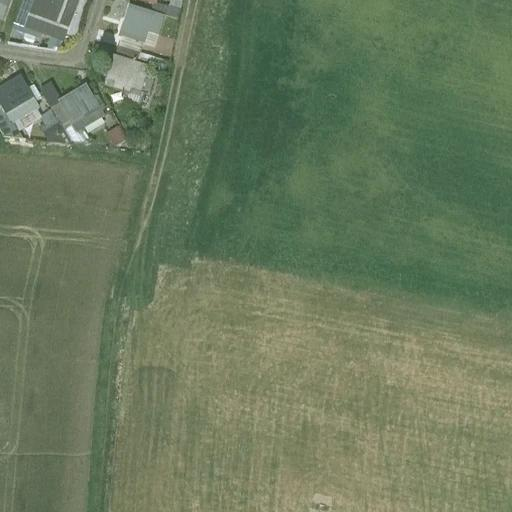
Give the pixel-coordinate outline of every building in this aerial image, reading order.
[(9,0),(0,0),(0,17),(3,19),(9,0)] [(31,0),(23,0),(19,12),(30,16),(35,1),(31,0)] [(55,0),(54,5),(39,0),(35,0),(35,1),(30,16),(24,33),(38,38),(40,33),(60,40),(65,38),(78,0),(55,0)] [(183,0),(171,0),(169,8),(181,11),(183,0)] [(180,12),(161,6),(161,7),(155,5),(153,12),(178,20),(180,12)] [(163,19),(130,9),(122,38),(155,48),(159,36),(158,36),(163,19)] [(30,16),(19,12),(12,31),(23,35),(24,33),(30,16)] [(140,56),(118,49),(115,60),(137,67),(140,56)] [(137,67),(115,60),(110,74),(111,75),(106,89),(128,95),(129,91),(140,94),(144,80),(147,70),(137,67)] [(153,82),(144,80),(140,94),(148,97),(153,82)] [(21,81),(0,93),(0,106),(12,127),(12,126),(38,110),(21,81)] [(86,89),(60,105),(60,106),(73,128),(77,134),(103,119),(93,101),(86,89)] [(73,128),(60,106),(60,105),(51,111),(64,133),(73,128)] [(12,127),(0,106),(0,132),(4,139),(21,141),(12,126),(12,127)]
